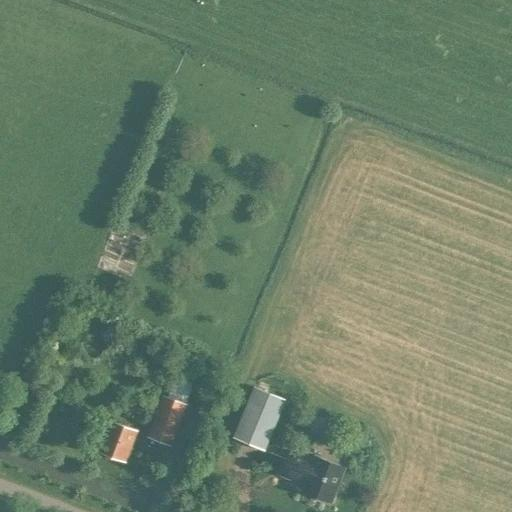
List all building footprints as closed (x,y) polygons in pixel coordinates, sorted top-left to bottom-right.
[(130,243),(132,225),(108,222),(105,239),(130,243)] [(185,404),(183,403),(191,382),(174,376),(164,395),(160,394),(144,436),(169,445),(185,404)] [(254,384),(233,435),(263,447),(284,396),(254,384)] [(137,428),(111,418),(99,449),(125,459),(137,428)] [(280,472),(305,481),(302,488),(313,492),(315,496),(323,499),(327,497),(331,499),(344,465),(315,454),(314,457),(289,448),(280,472)]
